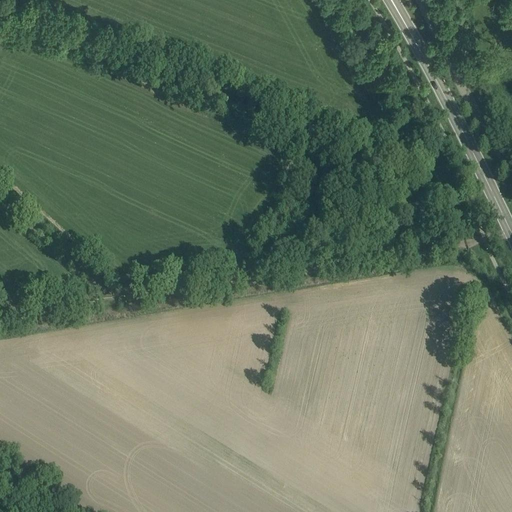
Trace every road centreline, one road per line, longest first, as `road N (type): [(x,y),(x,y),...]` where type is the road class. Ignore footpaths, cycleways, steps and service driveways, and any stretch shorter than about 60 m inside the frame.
road 1 (track): [(445,247),(420,209),(386,183),(276,129),(0,17)]
road 2 (track): [(484,239),(0,320)]
road 3 (secondary): [(510,234),(390,0)]
road 4 (unclassified): [(511,168),(420,0)]
road 5 (track): [(117,300),(0,198)]
